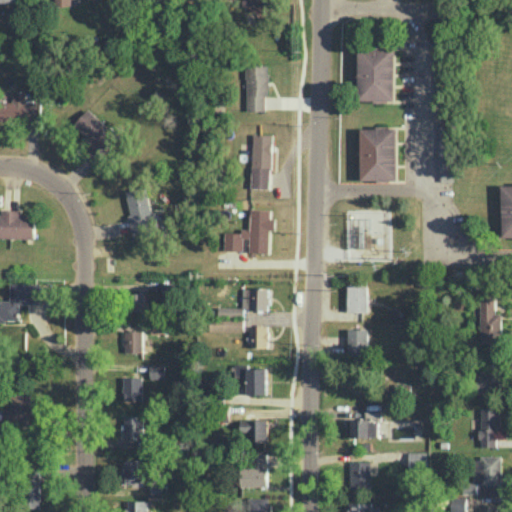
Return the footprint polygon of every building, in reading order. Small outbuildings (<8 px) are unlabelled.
[(396,99),(394,47),(358,48),(360,100),(396,99)] [(248,110),(266,110),(266,96),(270,96),(269,65),(247,65),(248,110)] [(0,101),(0,117),(39,119),(40,103),(26,103),(26,95),(12,94),(12,102),(0,101)] [(106,153),(120,136),(85,109),(72,127),(106,153)] [(440,180),(454,181),(455,126),(442,126),(440,180)] [(362,128),(362,180),(398,179),(398,127),(362,128)] [(253,187),(272,188),(273,134),(254,133),(253,187)] [(511,184),(504,184),(503,237),(511,236),(511,184)] [(126,190),(133,234),(155,231),(148,187),(126,190)] [(270,252),(271,229),(276,229),(276,218),(272,217),(272,209),(252,208),(251,228),(243,228),(243,232),(226,232),(226,249),(244,250),(244,238),(251,238),(251,251),(270,252)] [(21,209),(1,209),(1,214),(0,213),(0,236),(36,238),(36,215),(21,215),(21,209)] [(0,299),(0,320),(20,321),(20,303),(40,303),(40,283),(10,283),(10,300),(0,299)] [(367,311),(368,285),(348,285),(348,311),(367,311)] [(219,306),(219,315),(245,316),(245,309),(269,309),(269,288),(243,288),(243,307),(219,306)] [(157,290),(131,296),(135,313),(161,307),(157,290)] [(502,342),(501,313),(495,313),(495,295),(480,295),(481,342),(502,342)] [(244,330),(244,318),(210,319),(210,331),(244,330)] [(165,332),(165,324),(151,325),(152,333),(165,332)] [(250,346),(268,347),(269,326),(251,325),(250,346)] [(368,329),(349,328),(348,353),(368,354),(368,329)] [(125,351),(144,352),(144,331),(125,330),(125,351)] [(151,364),(151,379),(166,378),(166,363),(151,364)] [(268,394),(268,367),(248,367),(248,363),(236,364),(236,377),(248,377),(248,394),(268,394)] [(499,373),(478,374),(479,393),(500,392),(499,373)] [(143,376),(124,376),(125,399),(144,399),(143,376)] [(11,409),(3,409),(3,422),(32,422),(33,394),(11,393),(11,409)] [(498,407),(481,407),(481,447),(499,447),(498,407)] [(382,410),(367,410),(367,419),(352,419),(352,436),(382,436),(382,410)] [(125,415),(126,438),(145,437),(144,415),(125,415)] [(269,420),(242,418),(241,431),(251,432),(250,440),(268,441),(269,420)] [(427,452),(409,452),(410,467),(428,466),(427,452)] [(502,456),(475,456),(474,491),(478,492),(478,483),(502,484),(502,456)] [(125,482),(146,481),(145,459),(125,459),(125,482)] [(371,461),(351,460),(350,488),(370,489),(371,461)] [(268,466),(241,466),(242,486),(268,485),(268,466)] [(41,507),(41,477),(27,477),(28,507),(41,507)] [(152,493),(168,494),(168,486),(152,486),(152,493)] [(269,511),(270,497),(248,497),(248,511),(269,511)] [(466,511),(467,497),(453,497),(452,511),(466,511)] [(147,511),(148,500),(128,500),(127,511),(147,511)] [(349,511),(380,511),(380,506),(372,506),(372,501),(349,502),(349,511)] [(503,511),(504,504),(481,503),(480,511),(503,511)]
